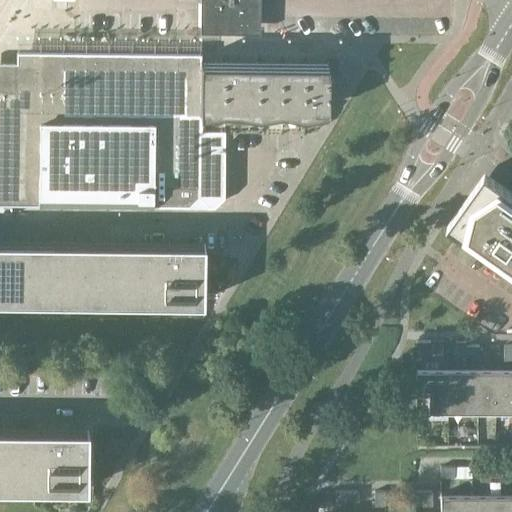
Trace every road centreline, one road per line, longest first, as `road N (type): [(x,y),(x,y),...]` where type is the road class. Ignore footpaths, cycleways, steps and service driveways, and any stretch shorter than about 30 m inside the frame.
road 1 (secondary): [(206,511),(401,199)]
road 2 (residential): [(0,216),(225,217),(256,167),(256,153)]
road 3 (secondary): [(401,199),(453,144),(495,65),(493,51)]
road 4 (secondary): [(493,51),(434,114),(401,199)]
road 5 (residential): [(283,0),(430,7),(441,0)]
road 6 (residential): [(125,405),(0,404)]
